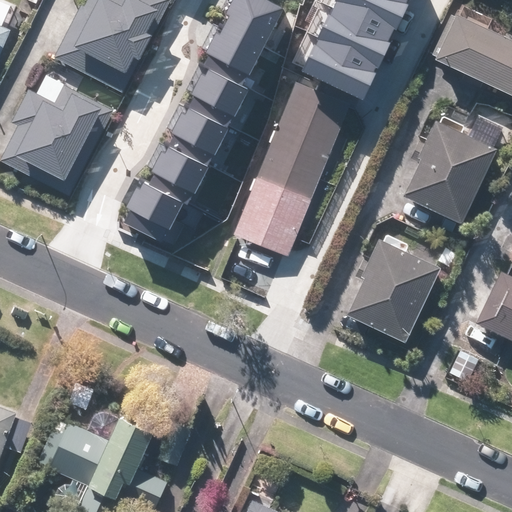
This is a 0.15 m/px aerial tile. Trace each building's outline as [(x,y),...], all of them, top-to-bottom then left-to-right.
[(0,0),(0,50),(8,30),(3,28),(12,4),(0,0)] [(88,0),(82,12),(76,9),(51,60),(124,97),(172,0),(88,0)] [(232,0),(123,220),(172,244),(290,5),(278,0),(232,0)] [(328,0),(298,63),(365,96),(411,0),(328,0)] [(455,20),(447,16),(427,61),(511,99),(511,45),(480,31),(485,18),(461,7),(455,20)] [(34,93),(25,89),(8,120),(17,124),(0,157),(0,160),(70,198),(115,112),(44,74),(34,93)] [(232,228),(289,252),(353,99),(295,75),(232,228)] [(459,226),(504,130),(479,118),(468,143),(431,126),(398,198),(459,226)] [(369,261),(361,258),(352,276),(360,279),(343,317),(404,346),(440,270),(378,241),(369,261)] [(511,278),(496,272),(472,324),(511,342),(511,278)] [(488,349),(465,339),(450,375),(472,385),(488,349)] [(18,455),(30,420),(0,409),(0,459),(3,450),(18,455)] [(76,511),(115,511),(123,496),(154,511),(169,479),(138,464),(153,433),(121,418),(109,443),(58,419),(36,465),(87,489),(76,511)] [(271,511),(250,502),(245,511),(271,511)]
